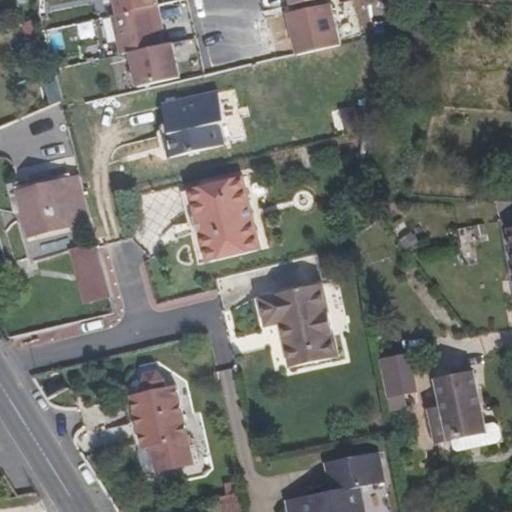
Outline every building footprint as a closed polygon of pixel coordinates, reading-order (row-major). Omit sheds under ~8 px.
[(114,0),(118,16),(153,7),(158,6),(156,0),(114,0)] [(288,14),(298,56),(341,46),(332,4),(288,14)] [(164,30),(158,6),(153,7),(159,31),(164,30)] [(153,7),(118,16),(113,17),(122,55),(131,53),(162,46),(159,31),(153,7)] [(22,26),(33,49),(44,45),(37,19),(22,26)] [(162,46),(131,53),(139,88),(180,78),(172,43),(162,46)] [(219,124),(227,123),(219,93),(164,106),(170,134),(164,136),(170,159),(225,146),(219,124)] [(69,180),(82,228),(94,225),(81,177),(69,180)] [(190,191),(207,264),(262,251),(244,178),(190,191)] [(33,181),(9,187),(17,214),(24,212),(32,241),(82,228),(69,180),(35,189),(33,181)] [(483,223),(459,228),(463,244),(486,239),(483,223)] [(95,302),(112,298),(100,253),(83,257),(95,302)] [(290,369),(339,358),(323,285),(260,299),(266,327),(280,324),(290,369)] [(144,385),(146,393),(166,388),(164,380),(158,373),(147,375),(144,385)] [(438,383),(452,443),(487,434),(489,434),(475,374),(438,383)] [(152,449),(158,474),(194,466),(176,385),(166,388),(146,393),(132,396),(145,451),(152,449)] [(396,396),(387,397),(390,413),(399,412),(396,396)] [(487,434),(452,443),(455,455),(490,447),(487,434)] [(296,511),(364,511),(359,488),(379,484),(372,453),(325,463),(332,493),(294,500),(296,511)] [(220,499),(222,511),(247,511),(243,493),(220,499)] [(287,511),(296,511),(294,500),(286,502),(287,511)]
